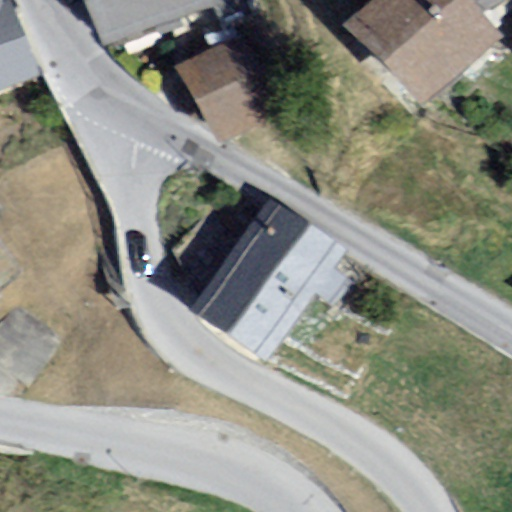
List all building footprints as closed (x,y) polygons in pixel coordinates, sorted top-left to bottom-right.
[(209,0),(76,0),(103,61),(215,13),(209,0)] [(392,0),(398,5),(346,46),(412,116),(499,44),(457,0),(392,0)] [(462,0),(478,17),(505,0),(462,0)] [(0,91),(36,77),(7,5),(0,7),(0,91)] [(236,46),(168,73),(216,149),(273,120),(236,46)] [(266,210),(184,323),(265,379),(348,265),(266,210)] [(58,345),(14,312),(0,332),(0,385),(21,399),(58,345)]
